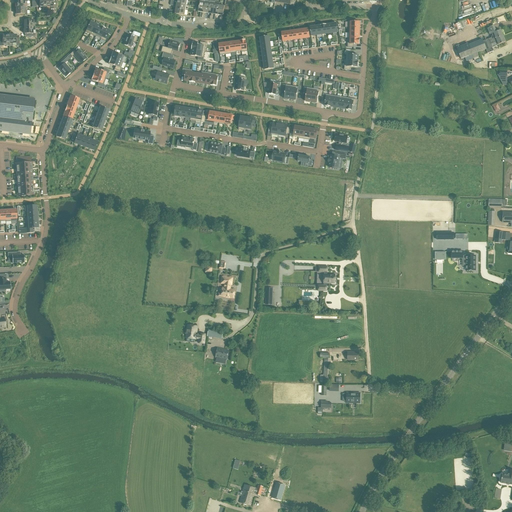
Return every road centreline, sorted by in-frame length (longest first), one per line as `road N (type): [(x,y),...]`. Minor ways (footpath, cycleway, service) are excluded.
road 1 (tertiary): [(362,511),(511,289)]
road 2 (track): [(434,398),(369,391),(353,223)]
road 3 (unclassified): [(353,223),(377,83),(372,19)]
road 4 (residential): [(165,129),(318,152)]
